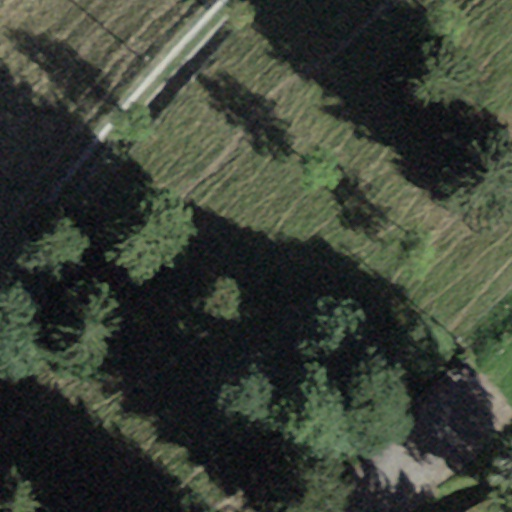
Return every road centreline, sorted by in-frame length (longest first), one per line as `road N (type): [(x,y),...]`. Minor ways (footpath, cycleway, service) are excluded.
road 1 (unclassified): [(0,281),(97,155),(236,0)]
road 2 (unclassified): [(457,436),(354,511)]
